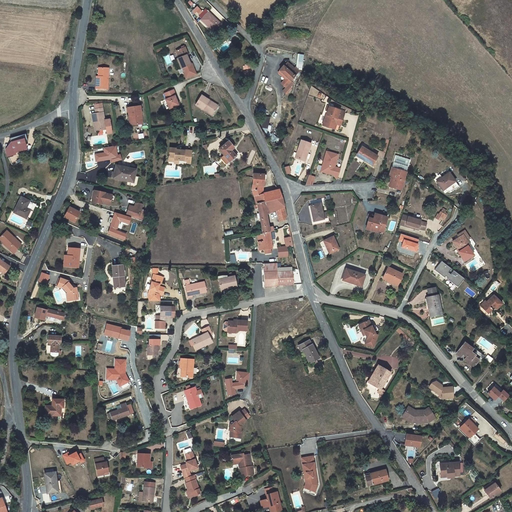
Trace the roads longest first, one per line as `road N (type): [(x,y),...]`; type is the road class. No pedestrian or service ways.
road 1 (tertiary): [(18,417),(13,323),(74,158),(70,105)]
road 2 (residential): [(166,429),(158,378),(183,318),(312,290)]
road 3 (unclassified): [(428,511),(337,358),(315,301)]
road 4 (unclassified): [(511,432),(422,330),(397,316)]
road 5 (residential): [(238,107),(259,57),(244,30),(209,0)]
road 6 (unclassified): [(238,107),(175,0)]
